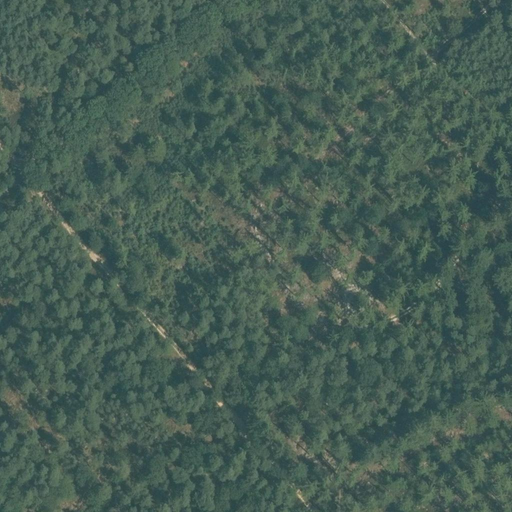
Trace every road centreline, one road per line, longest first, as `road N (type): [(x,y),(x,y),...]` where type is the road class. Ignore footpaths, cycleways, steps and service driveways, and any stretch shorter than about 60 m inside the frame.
road 1 (track): [(22,171),(315,511)]
road 2 (track): [(230,0),(22,171)]
